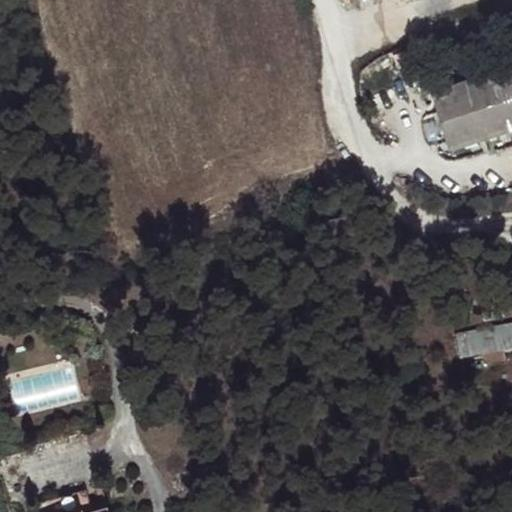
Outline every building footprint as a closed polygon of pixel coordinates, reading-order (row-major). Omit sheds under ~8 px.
[(511,65),(430,91),(449,148),(511,128),(511,65)] [(263,235),(261,216),(253,217),(255,236),(263,235)] [(360,236),(357,216),(325,220),(327,239),(360,236)] [(455,357),(474,354),(497,349),(511,345),(511,325),(450,338),(455,357)] [(476,364),(499,360),(497,349),(474,354),(476,364)] [(87,511),(90,511),(89,507),(86,498),(78,500),(75,488),(27,501),(29,511),(58,511),(79,505),(80,511),(87,511)] [(110,511),(107,501),(89,507),(90,511),(87,511),(80,511),(79,505),(58,511),(110,511)]
